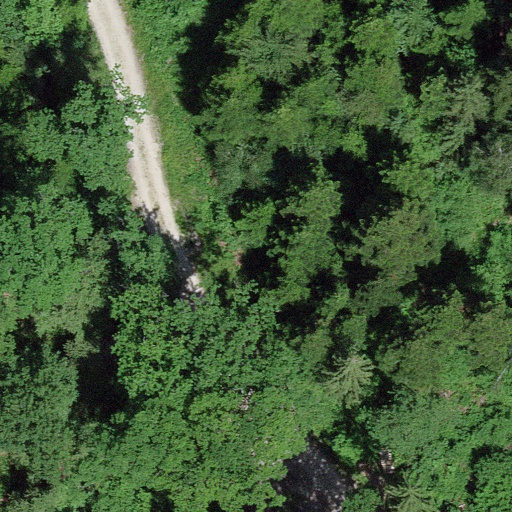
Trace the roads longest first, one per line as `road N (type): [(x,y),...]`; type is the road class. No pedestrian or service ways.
road 1 (track): [(100,0),(128,71),(145,166),(187,303),(213,353),(353,511)]
road 2 (track): [(0,414),(54,368),(187,303)]
